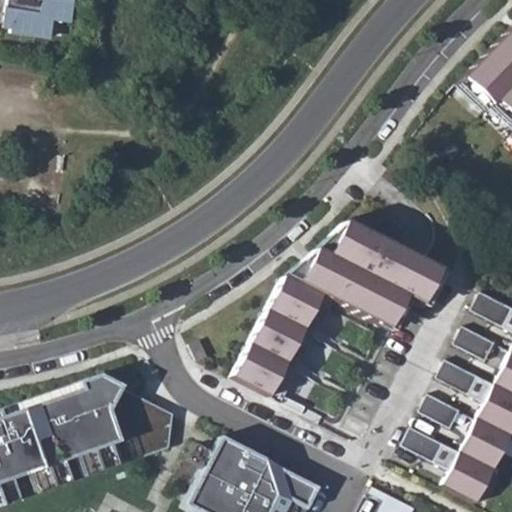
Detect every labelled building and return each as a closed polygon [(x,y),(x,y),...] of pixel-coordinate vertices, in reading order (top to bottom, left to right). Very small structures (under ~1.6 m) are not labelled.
[(63,0),(6,0),(2,28),(11,29),(10,34),(47,40),(50,20),(68,23),(72,1),(69,1),(63,0)] [(511,34),(506,28),(456,80),(485,107),(490,102),(511,122),(511,128),(510,131),(511,132),(511,34)] [(485,107),(456,80),(451,85),(479,113),(485,107)] [(511,122),(490,102),(485,107),(510,131),(511,128),(511,122)] [(443,138),(431,151),(444,163),(456,150),(443,138)] [(488,198),(475,211),(489,224),(502,211),(488,198)] [(296,262),(279,277),(227,378),(298,415),(302,407),(280,396),(327,303),(370,323),(373,316),(391,325),(404,299),(414,304),(423,287),(430,291),(438,274),(338,223),(310,250),(318,259),(308,276),(296,262)] [(307,252),(296,262),(308,276),(318,259),(310,250),(307,252)] [(423,287),(414,304),(421,308),(430,291),(423,287)] [(437,487),(469,503),(511,418),(511,310),(475,292),(465,311),(511,334),(511,340),(490,385),(440,359),(431,378),(480,403),(455,452),(406,427),(396,446),(445,471),(437,487)] [(373,316),(370,323),(388,332),(391,325),(373,316)] [(457,326),(448,344),(480,361),(490,343),(457,326)] [(196,340),(186,344),(194,361),(204,356),(196,340)] [(0,482),(72,457),(105,446),(112,444),(119,464),(165,449),(169,414),(93,376),(73,382),(76,390),(0,416),(0,482)] [(73,382),(0,407),(0,416),(76,390),(73,382)] [(423,394),(413,412),(446,429),(455,410),(423,394)] [(302,407),(298,415),(316,424),(320,416),(302,407)] [(199,469),(179,507),(189,511),(280,511),(286,502),(302,510),(313,488),(264,463),(258,474),(238,464),(244,453),(215,438),(205,456),(199,469)] [(105,446),(72,457),(79,477),(112,466),(105,446)] [(183,461),(199,469),(205,456),(190,448),(183,461)] [(7,480),(0,482),(0,504),(13,500),(7,480)]
